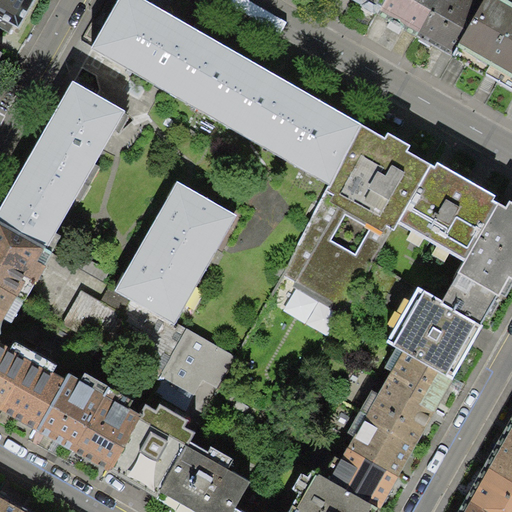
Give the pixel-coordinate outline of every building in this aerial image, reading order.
[(0,0),(0,19),(15,28),(26,8),(27,9),(32,0),(0,0)] [(159,92),(193,33),(160,14),(136,0),(118,0),(97,38),(89,51),(159,92)] [(372,15),(373,14),(375,15),(383,0),(347,0),(360,7),(360,10),(360,12),(369,17),(370,16),(371,16),(372,15)] [(383,0),(375,15),(384,21),(414,38),(414,37),(435,0),(383,0)] [(435,0),(414,37),(415,38),(426,45),(451,59),(479,9),(463,0),(435,0)] [(471,71),(511,93),(511,1),(509,0),(484,0),(479,9),(451,59),(471,71)] [(214,123),(248,64),(203,38),(193,33),(159,92),(214,123)] [(268,154),(302,95),(260,71),(248,64),(214,123),(268,154)] [(60,102),(65,105),(47,136),(45,139),(40,136),(31,153),(83,183),(112,131),(117,134),(126,118),(121,115),(122,114),(70,84),(60,102)] [(302,95),(268,154),(327,188),(358,127),(322,106),(302,95)] [(281,278),(343,313),(354,294),(370,265),(389,231),(391,232),(395,225),(428,167),(405,153),(408,148),(385,135),(382,141),(377,138),(358,127),(327,188),(281,278)] [(21,171),(26,173),(6,207),(1,205),(0,206),(0,227),(40,250),(43,252),(83,183),(31,153),(21,171)] [(428,167),(395,225),(463,264),(496,206),(462,186),(428,167)] [(163,205),(146,233),(206,267),(234,218),(175,184),(163,205)] [(511,281),(511,206),(507,203),(503,210),(496,206),(463,264),(439,305),(477,327),(495,297),(496,297),(506,279),(511,282),(511,281)] [(0,290),(12,297),(13,298),(24,278),(32,283),(42,267),(33,262),(40,250),(0,227),(0,290)] [(206,267),(146,233),(119,281),(113,292),(172,326),(206,267)] [(378,308),(394,279),(370,265),(354,294),(378,308)] [(0,317),(12,297),(0,290),(0,317)] [(385,342),(395,348),(449,379),(450,380),(458,365),(480,328),(477,327),(439,305),(415,291),(385,342)] [(173,355),(185,333),(172,326),(113,292),(101,314),(130,330),(173,355)] [(233,361),(185,333),(160,378),(191,396),(200,380),(217,390),(233,361)] [(0,409),(27,362),(0,346),(0,409)] [(391,374),(384,385),(430,412),(435,404),(449,379),(395,348),(383,370),(391,374)] [(27,362),(0,409),(0,410),(8,415),(35,430),(63,382),(27,362)] [(63,382),(35,430),(45,436),(71,451),(102,397),(66,377),(63,382)] [(416,438),(430,412),(384,385),(366,418),(412,444),(416,438)] [(106,471),(137,418),(102,397),(71,451),(78,455),(106,471)] [(137,418),(106,471),(115,476),(154,499),(187,442),(192,433),(144,406),(137,418)] [(397,470),(412,444),(366,418),(347,450),(393,477),(397,470)] [(511,419),(511,422),(503,436),(511,440),(511,419)] [(491,457),(484,468),(511,484),(511,440),(503,436),(491,457)] [(229,511),(231,508),(246,482),(229,472),(231,468),(187,442),(154,499),(165,505),(170,508),(168,511),(229,511)] [(379,502),(393,477),(347,450),(329,483),(375,509),(379,502)] [(511,511),(511,484),(484,468),(473,488),(466,501),(485,511),(511,511)] [(373,511),(375,509),(329,483),(310,472),(290,507),(298,511),(373,511)] [(0,511),(26,511),(5,500),(0,497),(0,511)] [(485,511),(466,501),(459,511),(485,511)]
